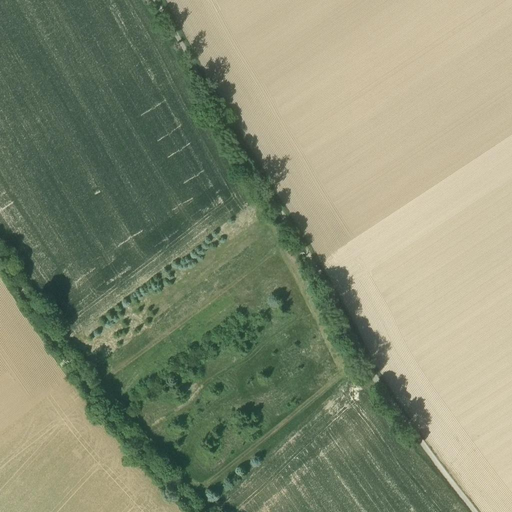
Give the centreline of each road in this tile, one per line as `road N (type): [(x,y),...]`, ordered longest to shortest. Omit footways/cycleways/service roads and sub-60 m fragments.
road 1 (unclassified): [(473,511),(367,369),(153,0)]
road 2 (track): [(194,511),(113,420),(0,256)]
